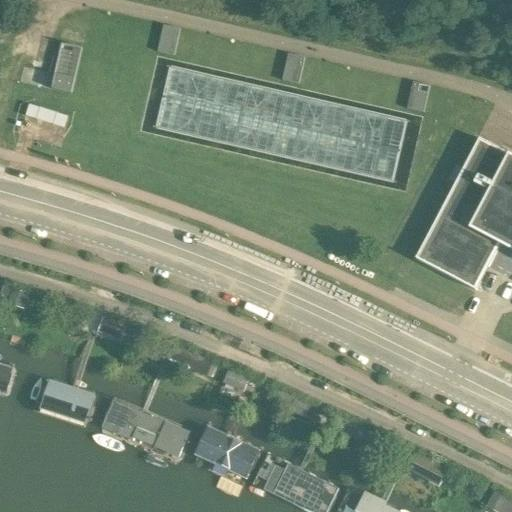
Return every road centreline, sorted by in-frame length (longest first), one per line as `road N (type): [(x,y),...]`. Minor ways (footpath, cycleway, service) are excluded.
road 1 (residential): [(511,485),(219,348),(0,271)]
road 2 (primary): [(200,254),(364,343),(511,393)]
road 3 (primary): [(511,393),(359,312),(200,254)]
road 4 (primary): [(200,254),(0,188)]
